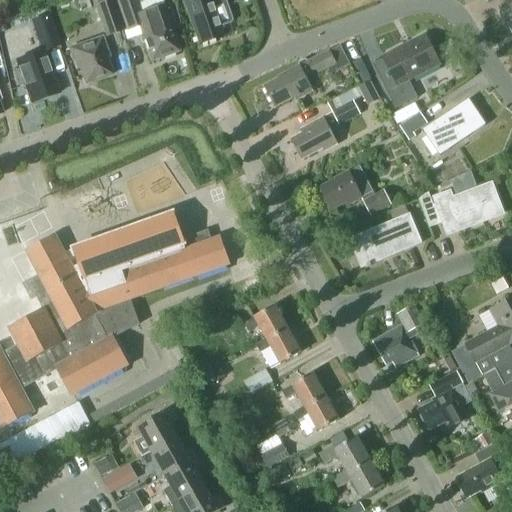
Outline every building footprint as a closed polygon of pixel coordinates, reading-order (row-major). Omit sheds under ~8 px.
[(104,37),(123,31),(112,0),(94,0),(96,4),(93,5),(104,37)] [(168,5),(158,8),(140,15),(135,0),(116,0),(127,32),(144,25),(146,30),(140,32),(150,61),(177,52),(167,22),(173,20),(168,5)] [(221,0),(212,4),(210,0),(181,0),(182,1),(185,0),(201,44),(223,35),(220,26),(229,22),(230,20),(224,2),(221,0)] [(511,6),(502,11),(511,31),(511,6)] [(60,46),(48,14),(30,20),(42,52),(60,46)] [(409,80),(440,64),(425,35),(383,57),(394,77),(383,83),(397,109),(419,98),(409,80)] [(86,83),(112,74),(106,58),(109,57),(102,36),(70,48),(77,69),(80,68),(86,83)] [(312,91),(307,82),(316,77),(315,75),(328,68),(331,74),(350,64),(341,46),(330,52),(329,50),(279,76),(280,79),(264,86),(275,107),(295,97),(299,98),(312,91)] [(31,103),(59,93),(46,59),(14,70),(21,89),(25,87),(31,103)] [(353,63),(362,84),(371,80),(361,59),(353,63)] [(371,80),(362,84),(359,86),(364,96),(368,104),(380,97),(371,80)] [(338,142),(332,130),(360,115),(353,101),(364,96),(359,86),(327,102),(333,113),(325,117),(301,130),(303,133),(293,139),(303,159),(323,147),(325,150),(338,142)] [(440,157),(486,126),(469,100),(423,132),(440,157)] [(403,109),(391,115),(397,125),(408,119),(403,109)] [(427,124),(420,113),(399,126),(408,141),(416,136),(413,133),(427,124)] [(372,216),(393,205),(385,191),(377,195),(362,168),(351,173),(349,172),(322,187),(334,210),(349,203),(350,205),(362,198),(372,216)] [(444,224),(456,219),(460,229),(501,213),(491,185),(450,201),(447,194),(434,198),(444,224)] [(420,199),(424,210),(434,206),(428,193),(420,199)] [(422,243),(410,215),(405,203),(388,210),(393,222),(350,240),(362,268),(422,243)] [(173,214),(65,252),(56,235),(26,251),(39,275),(23,283),(32,300),(37,297),(44,310),(10,329),(18,345),(2,353),(0,348),(0,424),(3,429),(34,412),(21,387),(57,368),(71,396),(128,365),(113,337),(139,324),(130,300),(229,265),(219,237),(202,243),(199,233),(182,239),(173,214)] [(483,376),(484,376),(511,360),(511,350),(510,346),(511,345),(511,298),(491,311),(499,325),(452,350),(469,383),(483,376)] [(260,325),(268,338),(288,327),(276,304),(256,316),(256,318),(246,323),(250,331),(260,325)] [(420,356),(411,340),(420,335),(417,329),(425,325),(415,306),(398,315),(404,327),(375,342),(388,366),(394,363),(397,369),(420,356)] [(229,319),(225,313),(215,318),(218,324),(229,319)] [(288,327),(268,338),(258,344),(263,352),(272,346),(282,364),(303,352),(288,327)] [(176,338),(183,352),(191,348),(189,346),(195,343),(189,332),(176,338)] [(222,364),(217,356),(193,369),(198,378),(203,375),(222,364)] [(451,357),(444,360),(450,372),(457,369),(451,357)] [(511,360),(484,376),(492,392),(489,393),(499,412),(511,404),(511,360)] [(228,375),(222,364),(203,375),(208,386),(228,375)] [(265,369),(244,381),(251,394),(272,382),(265,369)] [(174,370),(88,415),(92,424),(178,378),(174,370)] [(299,392),(306,405),(326,394),(314,372),(294,383),(295,385),(284,390),(288,398),(299,392)] [(457,372),(430,386),(436,397),(463,383),(457,372)] [(423,422),(426,423),(430,431),(441,425),(444,432),(468,419),(462,408),(471,403),(468,396),(470,396),(463,383),(433,399),(434,402),(419,410),(421,414),(420,417),(423,422)] [(326,394),(306,405),(296,411),(300,419),(311,413),(320,430),(340,419),(326,394)] [(79,402),(0,444),(0,471),(90,424),(79,402)] [(139,427),(153,452),(179,437),(171,422),(180,418),(174,407),(139,427)] [(246,431),(251,441),(259,435),(254,427),(246,431)] [(481,450),(493,443),(487,432),(483,434),(481,430),(474,434),(480,444),(478,445),(481,450)] [(263,444),(259,435),(251,441),(256,449),(263,444)] [(187,450),(179,437),(153,452),(167,477),(202,457),(196,445),(187,450)] [(340,456),(348,470),(370,458),(358,437),(337,448),(335,446),(321,454),(326,464),(340,456)] [(282,443),(260,455),(268,468),(289,457),(282,443)] [(461,490),(462,489),(468,499),(481,491),(483,494),(503,483),(496,470),(506,464),(495,444),(475,454),(481,466),(457,479),(459,482),(457,483),(461,490)] [(316,460),(311,451),(302,457),(307,465),(316,460)] [(94,464),(101,478),(114,471),(107,457),(94,464)] [(167,477),(173,487),(165,491),(172,505),(207,486),(199,471),(208,466),(202,457),(167,477)] [(299,458),(287,464),(292,472),(303,465),(299,458)] [(370,458),(348,470),(335,478),(340,487),(354,479),(364,497),(385,485),(370,458)] [(278,469),(264,477),(269,485),(283,477),(278,469)] [(215,499),(207,486),(172,505),(176,511),(217,511),(230,505),(224,494),(215,499)] [(115,504),(119,511),(138,511),(139,511),(130,496),(128,497),(115,504)] [(360,502),(345,510),(346,511),(362,511),(365,511),(360,502)]
